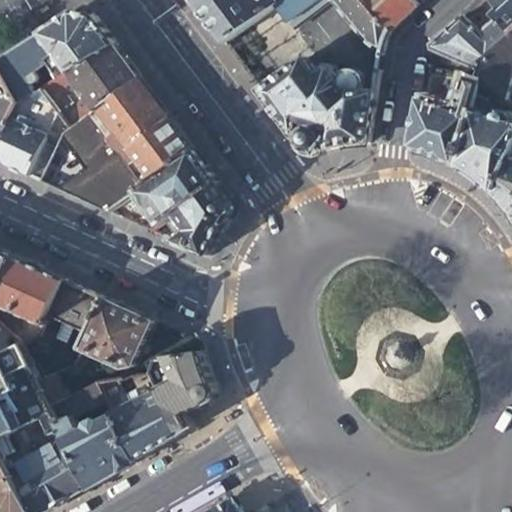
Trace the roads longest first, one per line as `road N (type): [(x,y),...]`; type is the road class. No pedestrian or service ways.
road 1 (residential): [(278,280),(245,297),(212,299),(0,206)]
road 2 (secondary): [(314,236),(135,0)]
road 3 (residential): [(395,217),(389,184),(411,38),(452,0)]
road 4 (residential): [(139,511),(301,418)]
road 5 (secondary): [(278,280),(274,348),(301,418)]
road 6 (secondary): [(501,298),(474,264),(395,217)]
road 7 (secondary): [(350,471),(379,491),(411,498),(468,492)]
